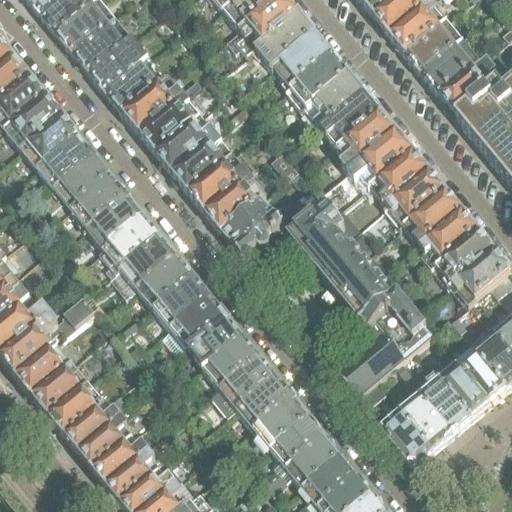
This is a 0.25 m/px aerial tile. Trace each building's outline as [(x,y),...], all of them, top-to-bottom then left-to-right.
[(42,26),(73,0),(31,0),(25,6),(42,26)] [(59,47),(102,11),(92,0),(73,0),(42,26),(59,47)] [(222,20),(245,0),(206,0),(204,2),(211,11),(213,9),(222,20)] [(240,41),(283,4),(279,0),(245,0),(222,20),(223,21),(233,32),(219,43),(225,51),(226,50),(236,43),(239,40),(240,41)] [(373,26),(404,0),(363,0),(357,5),(373,26)] [(390,46),(430,14),(418,0),(404,0),(373,26),(390,46)] [(511,13),(511,0),(482,0),(501,23),(511,13)] [(256,60),(300,25),(283,4),(240,41),(256,60)] [(75,66),(118,31),(102,11),(59,47),(75,66)] [(406,65),(445,32),(430,14),(390,46),(406,65)] [(273,80),(274,79),(316,44),(300,25),(256,60),(273,80)] [(92,86),(135,51),(118,31),(75,66),(92,86)] [(423,86),(464,52),(448,32),(447,33),(445,32),(406,65),(423,86)] [(469,49),(479,41),(475,37),(466,45),(469,49)] [(290,98),(332,64),(316,44),(274,79),(290,98)] [(0,80),(15,69),(0,50),(0,80)] [(107,104),(150,69),(135,51),(92,86),(107,104)] [(439,105),(480,71),(464,52),(423,86),(439,105)] [(306,118),(348,84),(332,64),(290,98),(306,118)] [(456,126),(498,92),(492,85),(498,80),(487,66),(481,72),(480,71),(439,105),(456,126)] [(0,112),(30,87),(15,69),(0,80),(0,112)] [(124,125),(166,89),(150,69),(107,104),(124,125)] [(218,83),(207,92),(217,105),(228,96),(218,83)] [(322,137),(364,103),(348,84),(306,118),(322,137)] [(0,134),(5,141),(46,107),(30,87),(0,112),(0,134)] [(139,144),(185,107),(169,87),(166,89),(124,125),(139,144)] [(191,103),(202,93),(198,88),(186,97),(191,103)] [(511,92),(504,99),(498,92),(456,126),(511,194),(511,92)] [(339,157),(381,123),(364,103),(322,137),(339,157)] [(22,161),(63,127),(46,107),(5,141),(22,161)] [(156,164),(202,127),(185,107),(139,144),(156,164)] [(256,126),(271,113),(266,107),(251,120),(256,126)] [(232,137),(250,122),(245,115),(227,130),(232,137)] [(348,181),(396,142),(381,123),(339,157),(347,167),(341,172),(348,181)] [(38,180),(78,146),(63,127),(22,161),(38,180)] [(173,185),(218,147),(202,127),(156,164),(173,185)] [(369,198),(371,197),(413,162),(396,142),(348,181),(356,191),(360,187),(369,198)] [(54,200),(95,165),(78,146),(38,180),(54,200)] [(189,204),(234,166),(218,147),(173,185),(189,204)] [(386,216),(428,181),(413,162),(371,197),(386,216)] [(71,220),(112,186),(95,165),(54,200),(43,210),(52,221),(64,211),(71,220)] [(207,225),(252,187),(234,166),(189,204),(207,225)] [(403,236),(444,201),(428,181),(386,216),(403,236)] [(87,240),(128,206),(112,186),(71,220),(87,240)] [(221,243),(260,210),(266,205),(252,187),(207,225),(221,243)] [(420,256),(462,221),(444,201),(403,236),(420,256)] [(104,259),(144,226),(128,206),(87,240),(103,259),(104,259)] [(268,248),(282,237),(260,210),(221,243),(243,269),(258,256),(261,259),(266,260),(270,256),(271,251),(268,248)] [(308,267),(343,239),(345,236),(326,213),(289,244),(308,267)] [(435,276),(478,241),(462,221),(420,256),(424,261),(426,263),(422,267),(432,279),(435,276)] [(121,280),(161,246),(144,226),(104,259),(118,275),(113,279),(112,277),(101,286),(106,292),(117,283),(121,279),(121,280)] [(365,240),(355,248),(364,259),(374,251),(365,240)] [(451,296),(494,261),(478,241),(435,276),(451,296)] [(73,259),(88,247),(84,242),(69,254),(73,259)] [(138,299),(178,266),(161,246),(121,280),(138,299)] [(0,334),(30,310),(21,299),(0,274),(14,262),(11,259),(0,268),(0,334)] [(467,316),(508,282),(509,283),(511,281),(494,261),(451,296),(467,316)] [(155,320),(195,287),(178,266),(138,299),(155,320)] [(404,308),(401,303),(397,299),(392,304),(385,296),(388,294),(378,281),(375,284),(370,278),(363,284),(357,278),(340,292),(343,295),(336,301),(360,330),(383,311),(390,319),(404,308)] [(109,296),(120,287),(117,283),(106,292),(109,296)] [(511,288),(508,284),(503,288),(509,296),(511,294),(511,288)] [(170,339),(211,306),(195,287),(155,320),(170,339)] [(188,360),(227,326),(211,306),(170,339),(188,360)] [(356,406),(376,390),(415,358),(433,343),(404,308),(390,319),(368,338),(376,348),(336,380),(335,381),(356,406)] [(0,366),(2,369),(53,326),(44,316),(39,320),(30,310),(0,334),(0,366)] [(17,387),(55,356),(46,346),(59,335),(67,346),(95,323),(83,310),(75,317),(71,320),(66,325),(63,328),(64,329),(59,333),(53,326),(2,369),(17,387)] [(368,338),(390,319),(383,311),(360,330),(361,332),(362,331),(368,338)] [(511,323),(510,321),(497,332),(500,336),(493,341),(511,364),(511,323)] [(125,345),(141,332),(137,326),(121,340),(125,345)] [(204,380),(244,347),(227,326),(188,360),(204,380)] [(511,394),(511,364),(493,341),(485,347),(482,343),(469,354),(473,359),(506,399),(511,394)] [(141,364),(127,345),(119,351),(134,370),(141,364)] [(221,401),(261,367),(244,347),(204,380),(221,401)] [(34,408),(72,377),(55,356),(17,387),(34,408)] [(506,399),(473,359),(457,373),(490,413),(506,399)] [(236,419),(276,386),(261,367),(221,401),(236,419)] [(490,413),(457,373),(439,387),(472,428),(490,413)] [(405,375),(400,380),(408,390),(414,385),(405,375)] [(50,427),(88,396),(72,377),(34,408),(50,427)] [(253,440),(294,407),(276,386),(236,419),(253,440)] [(472,428),(439,387),(421,403),(453,443),(472,428)] [(366,417),(385,401),(376,390),(356,406),(357,408),(358,408),(366,417)] [(67,447),(105,415),(88,396),(50,427),(66,447),(66,446),(67,447)] [(453,443),(421,403),(401,419),(434,459),(453,443)] [(270,460),(310,427),(294,407),(253,440),(270,460)] [(80,463),(135,419),(132,415),(124,421),(121,427),(115,420),(112,423),(105,415),(67,447),(80,463)] [(94,479),(132,449),(125,441),(129,437),(128,435),(143,423),(138,416),(135,419),(80,463),(94,479)] [(434,459),(401,419),(380,436),(409,472),(418,472),(434,459)] [(267,495),(325,445),(310,427),(270,460),(280,472),(274,477),(275,479),(262,489),(267,495)] [(301,498),(342,465),(325,445),(267,495),(275,504),(288,492),(287,491),(292,487),(301,498)] [(155,457),(162,451),(160,448),(152,454),(155,457)] [(106,495),(148,460),(143,454),(139,457),(132,449),(94,479),(93,479),(106,495)] [(124,511),(162,481),(154,472),(161,466),(154,457),(150,461),(148,460),(106,495),(120,511),(124,511)] [(324,511),(357,484),(342,465),(301,498),(312,511),(310,511),(324,511)] [(158,511),(183,491),(195,482),(189,475),(178,484),(177,482),(168,489),(162,481),(124,511),(158,511)] [(363,511),(374,504),(357,484),(324,511),(363,511)] [(190,511),(196,507),(183,491),(158,511),(190,511)] [(208,511),(201,503),(196,507),(190,511),(208,511)]
